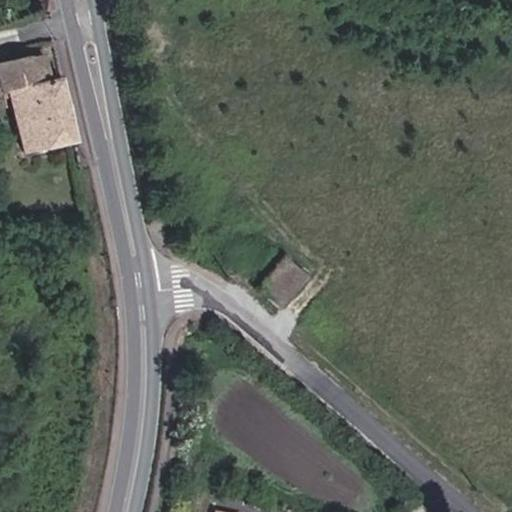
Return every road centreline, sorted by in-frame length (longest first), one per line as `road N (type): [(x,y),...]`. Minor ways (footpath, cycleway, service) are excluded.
road 1 (unclassified): [(470,511),(220,298),(182,288),(138,292)]
road 2 (secondary): [(125,511),(141,413),(138,292)]
road 3 (secondary): [(64,0),(112,161)]
road 4 (secondary): [(112,161),(112,81),(96,0)]
road 5 (secondary): [(138,292),(112,161)]
